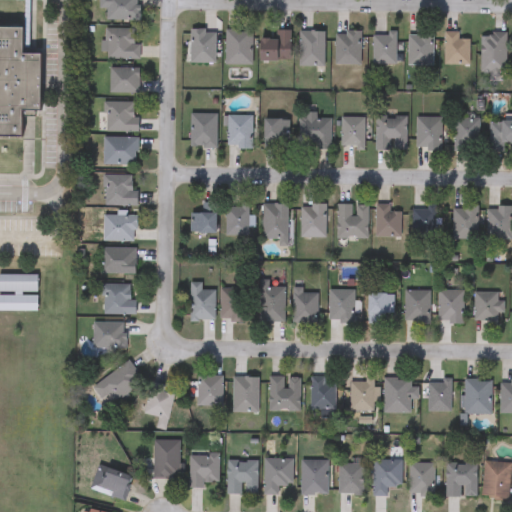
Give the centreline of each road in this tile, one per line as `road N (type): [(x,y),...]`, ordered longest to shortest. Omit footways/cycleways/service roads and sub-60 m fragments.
road 1 (residential): [(170,0),(162,319),(174,345)]
road 2 (residential): [(167,175),(511,177)]
road 3 (residential): [(170,2),(511,9)]
road 4 (residential): [(174,345),(511,350)]
